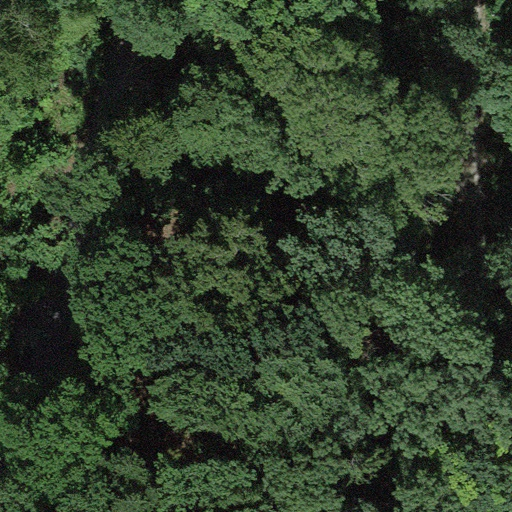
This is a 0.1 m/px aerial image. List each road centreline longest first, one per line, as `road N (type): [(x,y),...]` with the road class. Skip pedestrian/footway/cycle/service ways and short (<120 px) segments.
road 1 (track): [(124,0),(2,511)]
road 2 (track): [(511,445),(469,186),(473,0)]
